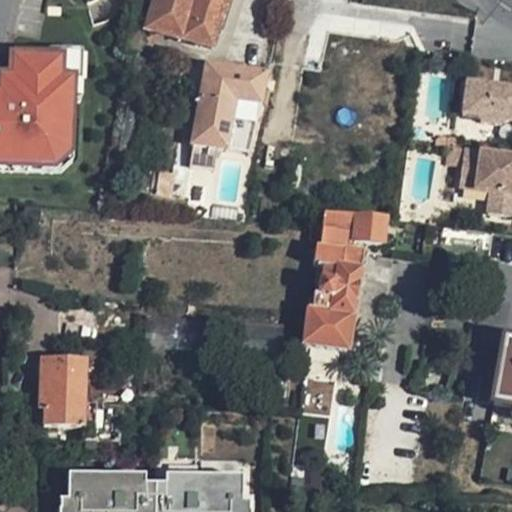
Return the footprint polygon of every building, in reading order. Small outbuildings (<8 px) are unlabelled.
[(150,0),(143,30),(206,47),(211,48),(212,44),(224,0),(150,0)] [(211,48),(206,47),(201,69),(220,73),(221,70),(225,70),(231,49),(212,44),(211,48)] [(0,159),(14,160),(14,167),(43,169),(43,165),(53,165),(66,154),(67,144),(70,144),(73,102),(70,102),(72,55),(16,52),(15,80),(4,90),(3,95),(0,95),(0,159)] [(193,145),(252,154),(261,105),(266,77),(225,70),(221,70),(220,73),(217,91),(216,98),(209,97),(201,95),(193,145)] [(463,85),(460,117),(473,118),(478,126),(498,129),(504,123),(511,124),(511,91),(503,90),(463,85)] [(217,91),(211,90),(209,97),(216,98),(217,91)] [(128,104),(118,154),(141,158),(151,107),(128,104)] [(443,149),(443,141),(435,140),(434,148),(443,149)] [(443,141),(443,149),(457,151),(458,143),(443,141)] [(511,158),(463,151),(458,189),(491,193),(488,217),(511,220),(511,158)] [(364,256),(340,251),(343,235),(348,236),(348,244),(383,248),(385,222),(370,220),(323,217),(320,231),(317,231),(314,231),(311,253),(317,254),(303,347),(307,347),(345,354),(364,256)] [(484,259),(486,236),(438,230),(436,254),(484,259)] [(149,256),(148,289),(285,298),(287,266),(149,256)] [(145,317),(143,348),(281,358),(283,326),(145,317)] [(511,345),(508,345),(495,406),(511,409),(511,345)] [(80,429),(80,443),(94,443),(96,404),(84,404),(85,362),(40,361),(39,427),(80,429)] [(328,415),(333,385),(307,381),(303,411),(328,415)] [(247,511),(248,506),(240,506),(241,480),(164,478),(163,486),(153,486),(143,485),(143,477),(66,475),(66,499),(57,499),(57,507),(56,511),(247,511)]
